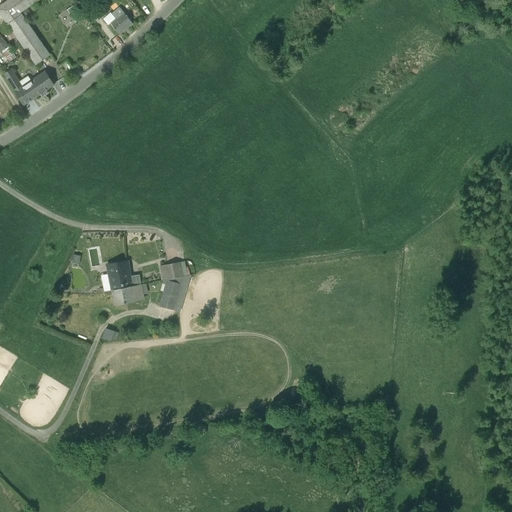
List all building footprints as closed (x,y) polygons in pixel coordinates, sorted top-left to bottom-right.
[(20,13),(11,0),(8,0),(0,6),(0,13),(36,65),(50,55),(20,13)] [(11,0),(20,13),(38,0),(11,0)] [(93,9),(86,0),(85,0),(82,3),(89,12),(93,9)] [(359,7),(342,23),(350,32),(368,16),(359,7)] [(132,24),(120,8),(112,14),(116,19),(110,24),(119,35),(132,24)] [(8,47),(0,34),(0,52),(0,53),(2,51),(8,47)] [(8,47),(2,51),(9,62),(16,57),(8,47)] [(22,87),(11,70),(4,75),(15,92),(22,87)] [(53,85),(45,73),(31,81),(39,94),(53,85)] [(22,87),(15,92),(24,105),(39,94),(31,81),(22,87)] [(127,262),(107,265),(112,290),(131,287),(129,277),(127,262)] [(179,263),(161,266),(164,278),(168,280),(168,279),(182,277),(179,263)] [(138,276),(129,277),(131,287),(140,285),(138,276)] [(180,284),(167,281),(160,306),(173,309),(180,284)] [(131,287),(112,290),(115,305),(143,299),(140,285),(131,287)]
